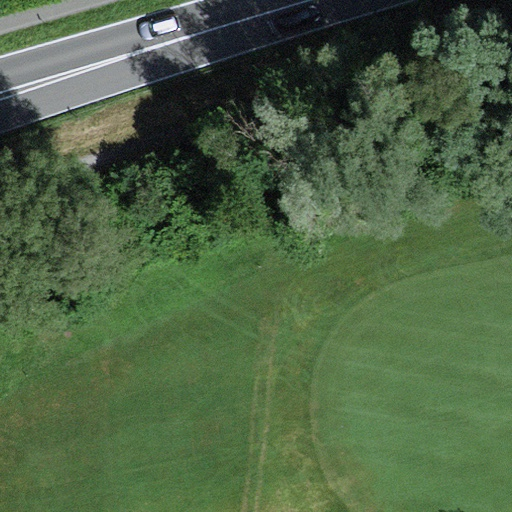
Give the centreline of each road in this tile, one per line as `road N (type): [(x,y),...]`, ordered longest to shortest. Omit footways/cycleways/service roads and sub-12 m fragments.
road 1 (unknown): [(511,37),(0,184)]
road 2 (secondary): [(316,0),(0,95)]
